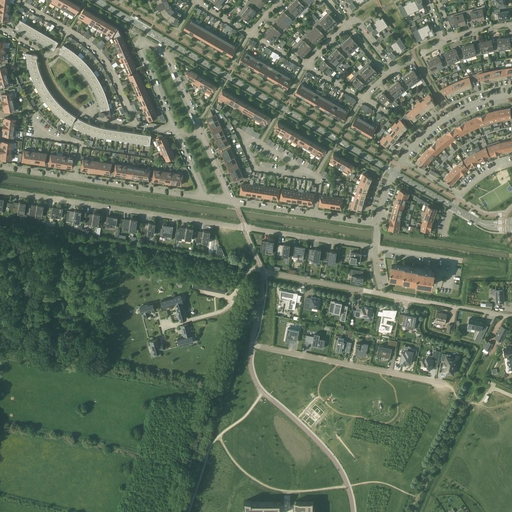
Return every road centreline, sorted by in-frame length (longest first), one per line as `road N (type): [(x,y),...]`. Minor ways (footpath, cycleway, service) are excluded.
road 1 (residential): [(0,190),(375,247)]
road 2 (residential): [(511,315),(263,272)]
road 3 (residential): [(0,167),(205,198)]
road 4 (residential): [(201,133),(167,57),(143,43),(175,130)]
road 5 (residential): [(252,344),(445,383)]
road 6 (residential): [(318,178),(239,132),(255,169)]
road 7 (residential): [(401,159),(447,116),(511,95)]
